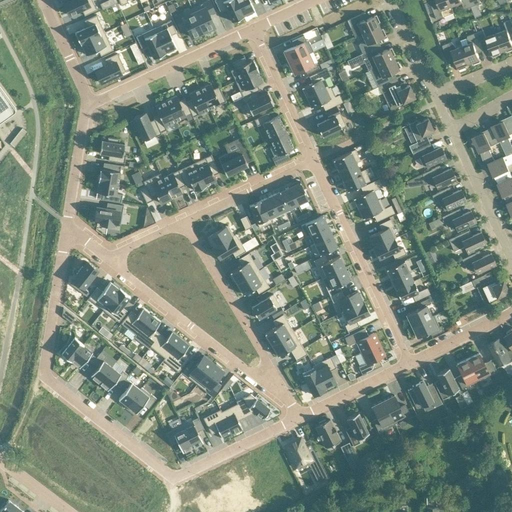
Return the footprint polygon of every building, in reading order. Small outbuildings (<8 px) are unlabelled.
[(69,0),(70,0),(64,3),(69,15),(82,9),(84,15),(97,9),(92,0),(69,0)] [(209,0),(208,0),(192,8),(203,32),(214,26),(209,15),(215,12),(209,0)] [(235,0),(214,0),(220,12),(226,9),(232,21),(243,16),(235,0)] [(235,0),(243,16),(244,16),(243,15),(246,14),(246,16),(252,13),(251,11),(254,10),(249,0),(235,0)] [(434,12),(437,19),(454,13),(451,6),(449,0),(436,0),(438,3),(432,5),(430,1),(430,2),(424,4),(428,14),(434,12)] [(449,0),(451,6),(462,2),(464,9),(471,7),(468,0),(449,0)] [(192,8),(174,16),(180,28),(186,26),(192,37),(195,36),(195,37),(201,34),(200,33),(203,32),(192,8)] [(365,12),(347,20),(355,37),(362,34),(379,26),(377,23),(380,22),(376,14),(364,20),(361,14),(365,13),(365,12)] [(87,27),(75,32),(80,43),(104,31),(97,15),(84,20),(87,27)] [(171,20),(153,28),(165,53),(165,52),(167,51),(168,52),(174,50),(173,48),(176,47),(171,35),(177,32),(171,20)] [(511,42),(510,36),(511,35),(511,23),(511,20),(504,22),(506,29),(496,33),(503,51),(506,49),(506,52),(511,49),(511,42)] [(363,40),(358,44),(363,53),(380,45),(376,47),(374,41),(386,35),(382,28),(380,29),(379,26),(362,34),(365,40),(363,40)] [(153,28),(136,36),(142,49),(148,46),(154,58),(165,53),(153,28)] [(499,52),(503,51),(496,33),(486,37),(483,30),(476,32),(483,51),(483,50),(482,47),(488,44),(492,57),(500,54),(499,52)] [(104,31),(80,43),(81,44),(82,46),(81,47),(83,52),(85,52),(86,55),(98,49),(101,55),(113,50),(104,31)] [(468,44),(462,46),(469,63),(472,62),(473,65),(481,62),(476,49),(481,47),(483,51),(476,32),(467,36),(468,42),(468,44)] [(294,46),(283,51),(289,62),(309,53),(313,51),(308,40),(306,40),(304,35),(292,41),(294,46)] [(452,42),(442,45),(449,64),(450,63),(448,59),(454,57),(459,70),(467,67),(466,65),(469,63),(462,46),(456,48),(456,47),(452,42)] [(380,45),(363,53),(370,70),(394,59),(393,56),(395,55),(391,47),(379,53),(376,47),(380,45)] [(108,65),(95,71),(101,82),(107,80),(107,81),(116,77),(115,76),(126,71),(117,53),(105,59),(108,65)] [(309,53),(289,62),(294,74),(305,69),(307,74),(319,68),(316,63),(314,64),(313,63),(309,53)] [(235,68),(230,70),(236,82),(258,71),(253,60),(253,61),(252,60),(247,62),(244,56),(232,62),(235,68)] [(394,59),(370,70),(378,86),(396,77),(391,79),(389,74),(401,68),(398,61),(395,62),(394,59)] [(312,83),(302,88),(307,98),(328,88),(328,87),(324,78),(330,75),(327,68),(326,68),(323,70),(309,76),(312,83)] [(258,71),(236,82),(243,97),(241,98),(260,89),(257,84),(263,81),(258,71)] [(396,77),(378,86),(381,93),(382,93),(391,110),(406,103),(405,101),(415,97),(409,84),(403,87),(402,83),(395,86),(392,80),(396,78),(396,77)] [(211,84),(200,89),(209,109),(226,101),(219,86),(213,89),(211,84)] [(328,88),(307,98),(311,107),(311,108),(322,103),(325,110),(343,102),(339,94),(335,96),(330,86),(328,87),(328,88)] [(0,122),(14,112),(15,111),(15,110),(15,109),(15,108),(15,107),(0,87),(0,122)] [(185,98),(193,117),(209,109),(200,89),(189,94),(192,99),(186,102),(185,98)] [(260,89),(241,98),(244,104),(242,104),(247,116),(252,114),(253,114),(253,113),(260,110),(261,112),(267,108),(267,107),(272,104),(272,105),(273,104),(267,92),(267,93),(259,97),(256,92),(260,90),(260,89)] [(177,96),(166,101),(175,121),(191,114),(193,117),(185,98),(179,101),(177,96)] [(159,115),(154,117),(161,134),(162,134),(161,132),(167,129),(165,126),(175,121),(166,101),(155,106),(159,115)] [(318,127),(316,128),(319,133),(321,133),(322,136),(345,125),(337,107),(326,112),(329,118),(316,124),(318,127)] [(145,112),(133,118),(143,139),(154,134),(155,137),(161,134),(154,117),(153,117),(154,119),(149,122),(145,112)] [(268,113),(254,119),(257,126),(263,123),(270,139),(286,131),(278,115),(271,119),(268,113)] [(511,133),(511,116),(503,121),(493,126),(494,128),(500,141),(500,142),(507,156),(511,153),(511,144),(508,135),(511,133)] [(417,120),(408,124),(417,142),(409,145),(412,153),(430,144),(426,146),(423,140),(430,136),(428,132),(433,130),(427,117),(421,120),(418,122),(417,120)] [(236,122),(228,125),(231,131),(238,127),(236,122)] [(495,161),(488,147),(500,142),(500,141),(494,128),(473,138),(474,140),(474,142),(476,143),(487,165),(489,164),(495,161)] [(273,145),(269,147),(274,156),(272,157),(275,165),(290,158),(286,151),(294,148),(286,131),(270,139),(273,145)] [(101,140),(99,153),(100,153),(109,154),(108,160),(124,163),(126,156),(123,156),(124,143),(124,144),(118,143),(119,139),(108,137),(107,141),(102,140),(101,140)] [(239,148),(218,157),(227,176),(227,175),(247,166),(248,166),(246,163),(253,160),(244,140),(237,143),(239,148)] [(430,144),(412,153),(415,159),(419,157),(424,167),(446,157),(441,146),(428,152),(426,146),(431,144),(430,144)] [(355,149),(333,159),(333,160),(338,170),(356,162),(360,160),(355,149)] [(511,163),(511,153),(507,156),(495,161),(489,164),(494,174),(499,184),(511,177),(511,175),(507,165),(511,163)] [(211,154),(195,162),(206,185),(216,180),(214,175),(219,172),(211,154)] [(100,169),(98,181),(99,181),(118,184),(121,165),(104,162),(103,169),(101,168),(101,169),(100,169)] [(195,162),(178,170),(185,185),(186,188),(192,185),(194,190),(195,190),(196,190),(206,185),(195,162)] [(356,162),(338,170),(343,180),(360,172),(360,171),(356,162)] [(439,166),(422,174),(427,184),(433,183),(434,182),(437,188),(456,179),(451,168),(439,173),(436,168),(440,166),(439,166)] [(360,172),(343,180),(347,190),(347,191),(370,180),(364,169),(360,171),(360,172)] [(162,177),(171,198),(182,193),(180,187),(185,185),(178,170),(162,177)] [(160,173),(143,181),(145,185),(151,197),(152,197),(157,194),(160,203),(171,198),(162,177),(160,173)] [(511,177),(499,184),(508,204),(511,202),(511,177)] [(364,194),(353,198),(354,199),(358,209),(378,199),(374,190),(382,186),(378,179),(361,187),(364,194)] [(99,181),(97,192),(103,193),(102,199),(121,202),(122,194),(116,193),(118,184),(99,181)] [(292,185),(290,186),(298,204),(308,199),(300,181),(299,182),(297,183),(296,181),(291,184),(292,185)] [(145,185),(140,188),(146,203),(153,200),(152,197),(151,197),(145,185)] [(280,191),(279,191),(288,209),(288,208),(298,204),(290,186),(280,191)] [(449,187),(432,195),(435,202),(439,200),(444,210),(466,200),(461,189),(448,195),(446,189),(450,188),(449,187)] [(279,191),(269,196),(279,215),(289,211),(288,208),(288,209),(279,191)] [(269,196),(259,200),(269,220),(270,220),(279,215),(269,196)] [(378,199),(358,209),(363,218),(363,219),(373,214),(376,221),(394,213),(391,205),(384,208),(380,198),(378,199)] [(259,200),(249,205),(259,227),(271,222),(270,220),(269,220),(259,200)] [(96,207),(94,219),(101,221),(100,223),(113,226),(113,223),(120,224),(124,205),(107,202),(106,208),(96,207)] [(147,206),(143,228),(155,223),(148,206),(147,206)] [(459,208),(442,216),(445,223),(446,226),(453,225),(454,225),(457,230),(476,221),(471,210),(458,216),(456,211),(460,209),(459,208)] [(246,215),(240,218),(245,229),(252,226),(246,215)] [(323,215),(301,225),(306,236),(310,234),(328,225),(323,215)] [(442,216),(435,220),(438,227),(445,223),(442,216)] [(371,238),(369,239),(372,245),(374,244),(375,247),(394,238),(394,239),(396,238),(391,227),(393,226),(390,219),(379,224),(382,230),(370,236),(371,238)] [(209,239),(208,240),(211,246),(213,245),(214,247),(234,235),(228,225),(208,237),(209,239)] [(328,225),(310,234),(314,243),(315,244),(333,236),(328,225)] [(469,229),(448,239),(454,251),(464,246),(466,251),(486,242),(481,232),(468,237),(466,232),(469,230),(469,229)] [(214,247),(213,248),(220,259),(232,251),(235,257),(246,251),(236,234),(234,235),(214,247)] [(314,243),(310,245),(315,256),(338,246),(337,245),(333,236),(315,244),(314,243)] [(375,247),(374,247),(379,259),(392,253),(395,259),(406,254),(403,247),(399,249),(394,239),(394,238),(375,247)] [(479,251),(462,259),(466,269),(473,268),(474,267),(476,273),(480,271),(496,264),(491,253),(478,259),(476,253),(479,251)] [(241,265),(230,272),(231,272),(232,275),(230,276),(233,281),(235,280),(237,283),(259,270),(249,253),(238,259),(241,265)] [(325,255),(313,260),(322,278),(345,267),(340,256),(340,255),(327,261),(325,255)] [(406,259),(386,269),(391,279),(409,271),(411,271),(406,259)] [(78,274),(71,283),(86,296),(95,285),(89,281),(98,270),(88,262),(83,267),(82,266),(76,273),(78,274)] [(345,267),(322,278),(330,296),(341,291),(339,285),(351,279),(350,278),(349,276),(351,275),(348,269),(346,270),(345,267)] [(259,270),(237,283),(243,293),(243,294),(255,287),(258,293),(269,286),(259,270)] [(409,271),(391,279),(396,289),(413,281),(409,271)] [(490,272),(472,280),(475,288),(476,287),(485,305),(500,298),(499,296),(508,291),(503,279),(497,282),(496,277),(493,278),(490,272)] [(97,287),(89,298),(104,310),(120,289),(119,289),(118,287),(119,286),(114,282),(113,283),(110,281),(102,291),(97,287)] [(413,281),(396,289),(401,300),(418,292),(413,281)] [(120,289),(104,310),(119,322),(127,311),(122,307),(130,296),(120,288),(119,289),(120,289)] [(341,291),(330,296),(333,302),(338,300),(344,311),(363,302),(361,300),(363,299),(360,293),(359,294),(357,291),(344,297),(341,291)] [(273,294),(251,307),(253,310),(252,311),(255,316),(256,315),(258,318),(270,312),(273,317),(284,311),(273,294)] [(419,308),(406,314),(411,326),(432,316),(431,316),(426,305),(431,303),(428,298),(416,303),(419,308)] [(344,311),(341,312),(347,324),(345,325),(348,331),(359,326),(356,320),(369,314),(363,302),(344,311)] [(63,308),(62,315),(71,323),(75,317),(63,308)] [(131,311),(121,323),(136,335),(151,315),(143,308),(137,316),(131,311)] [(276,326),(264,333),(265,334),(267,336),(265,337),(268,342),(270,341),(271,344),(293,331),(283,314),(273,320),(276,326)] [(136,335),(134,336),(149,349),(151,347),(150,346),(160,334),(154,329),(160,322),(151,315),(136,335)] [(432,316),(411,326),(417,337),(429,331),(432,336),(443,330),(441,325),(439,326),(433,315),(431,316),(432,316)] [(365,328),(345,338),(348,345),(356,342),(361,352),(379,344),(374,333),(368,335),(365,328)] [(160,334),(150,346),(151,347),(165,357),(165,358),(180,338),(172,331),(166,339),(160,334)] [(293,331),(271,344),(278,355),(278,356),(290,349),(293,354),(304,348),(293,331)] [(75,337),(61,354),(70,361),(83,344),(75,337)] [(165,357),(163,359),(178,372),(190,357),(183,352),(189,345),(180,338),(165,358),(165,357)] [(499,338),(488,344),(500,367),(511,359),(511,348),(509,343),(503,347),(499,338)] [(83,344),(70,361),(71,361),(79,368),(94,349),(85,342),(83,344)] [(361,352),(354,356),(359,366),(358,367),(362,375),(382,365),(379,358),(384,355),(379,344),(361,352)] [(304,348),(293,354),(297,360),(307,354),(304,348)] [(97,367),(90,376),(99,383),(112,367),(103,360),(106,357),(100,352),(96,358),(92,362),(97,367)] [(479,353),(468,358),(478,380),(489,375),(497,372),(491,360),(484,363),(479,353)] [(343,354),(337,357),(340,362),(345,359),(343,354)] [(190,361),(182,372),(197,384),(213,363),(203,355),(195,365),(190,361)] [(331,356),(312,365),(313,368),(314,367),(324,388),(327,387),(328,389),(334,386),(333,384),(336,382),(330,371),(336,368),(331,356)] [(478,380),(468,358),(456,364),(462,374),(456,377),(462,389),(468,386),(478,380)] [(213,363),(197,384),(212,396),(220,385),(215,381),(223,371),(220,369),(221,367),(216,363),(215,365),(213,363)] [(112,367),(99,383),(108,390),(115,381),(120,385),(126,378),(128,375),(123,370),(121,374),(112,367)] [(313,368),(302,373),(313,395),(325,389),(324,388),(314,367),(313,368)] [(439,379),(434,382),(442,399),(459,391),(458,388),(459,388),(458,387),(458,388),(449,369),(449,368),(436,374),(437,374),(439,379)] [(125,390),(118,398),(127,405),(140,389),(126,378),(120,385),(125,390)] [(408,390),(416,408),(432,400),(423,380),(412,385),(413,387),(408,390)] [(140,389),(127,405),(136,412),(143,404),(148,408),(156,398),(150,394),(141,387),(140,389)] [(251,394),(236,401),(237,403),(238,403),(245,417),(255,412),(263,418),(270,409),(265,406),(267,404),(262,400),(261,402),(251,394)] [(394,394),(383,400),(394,422),(405,417),(406,419),(411,416),(405,404),(400,407),(394,394)] [(395,424),(394,422),(383,400),(372,405),(378,418),(373,420),(379,432),(395,424)] [(222,411),(221,411),(232,434),(242,429),(238,420),(245,417),(238,403),(237,403),(222,411)] [(220,409),(203,418),(211,434),(218,430),(222,439),(232,434),(221,411),(222,411),(220,409)] [(347,419),(351,426),(345,429),(353,446),(360,442),(358,438),(369,433),(368,432),(365,426),(367,425),(363,417),(361,418),(358,413),(359,413),(358,412),(346,418),(347,419)] [(184,428),(184,429),(193,447),(203,442),(198,431),(204,428),(198,417),(192,420),(194,424),(184,428)] [(325,419),(318,422),(319,424),(315,426),(326,447),(340,440),(336,432),(337,432),(334,427),(330,419),(326,421),(325,419)] [(172,430),(166,433),(171,444),(177,442),(183,452),(193,447),(184,429),(184,428),(182,424),(171,429),(172,430)] [(301,438),(286,445),(296,466),(308,461),(318,482),(327,478),(313,448),(307,451),(301,438)] [(341,447),(348,461),(356,457),(349,442),(348,442),(349,443),(341,447)] [(377,450),(358,461),(361,466),(379,455),(377,450)] [(476,469),(451,486),(458,497),(483,479),(476,469)] [(2,507),(0,509),(3,511),(24,511),(8,499),(6,502),(5,501),(1,506),(2,507)]
